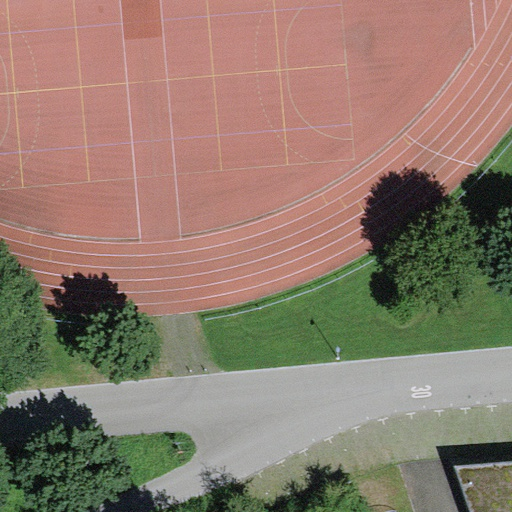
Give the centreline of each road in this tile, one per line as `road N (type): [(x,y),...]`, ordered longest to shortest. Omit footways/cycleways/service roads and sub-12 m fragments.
road 1 (residential): [(442,392),(0,413)]
road 2 (residential): [(143,511),(442,392)]
